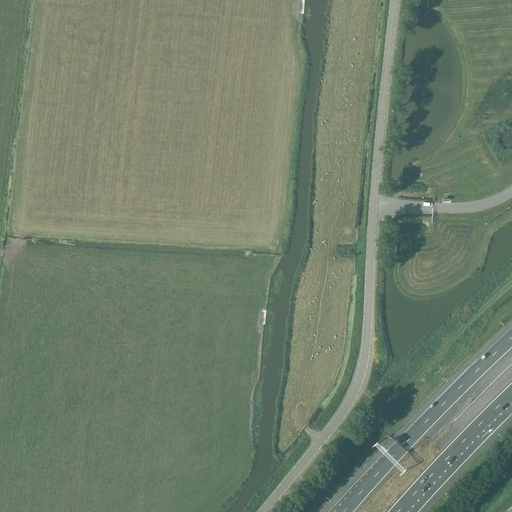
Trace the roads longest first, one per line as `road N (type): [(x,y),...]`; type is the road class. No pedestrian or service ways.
road 1 (tertiary): [(263,511),(347,406),(364,363),(394,0)]
road 2 (motorway): [(511,339),(344,511)]
road 3 (motorway): [(400,511),(511,394)]
